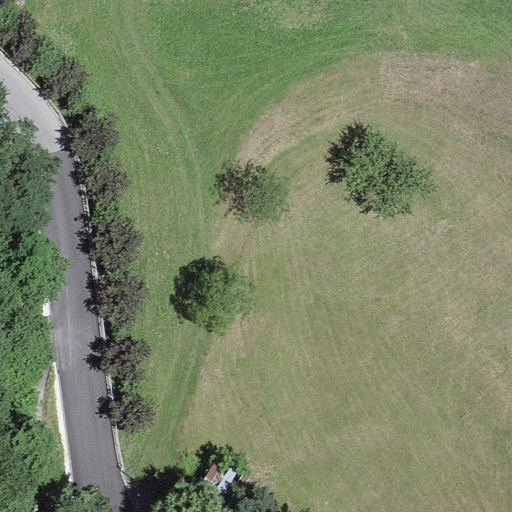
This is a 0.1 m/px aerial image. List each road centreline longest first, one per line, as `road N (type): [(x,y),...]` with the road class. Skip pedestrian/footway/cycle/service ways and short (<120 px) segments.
road 1 (unclassified): [(0,83),(35,124),(57,186),(95,511)]
road 2 (track): [(72,317),(30,367),(15,511)]
